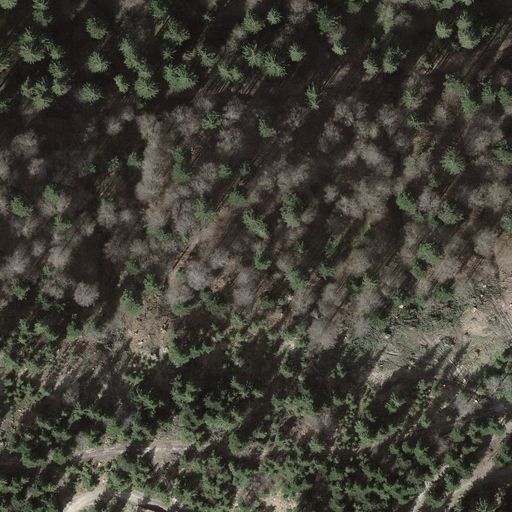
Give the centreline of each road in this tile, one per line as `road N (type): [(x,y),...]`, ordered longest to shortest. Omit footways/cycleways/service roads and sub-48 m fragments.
road 1 (track): [(0,90),(34,106),(79,111),(144,95),(358,79),(446,65),(511,43)]
road 2 (track): [(412,511),(432,476),(511,424)]
